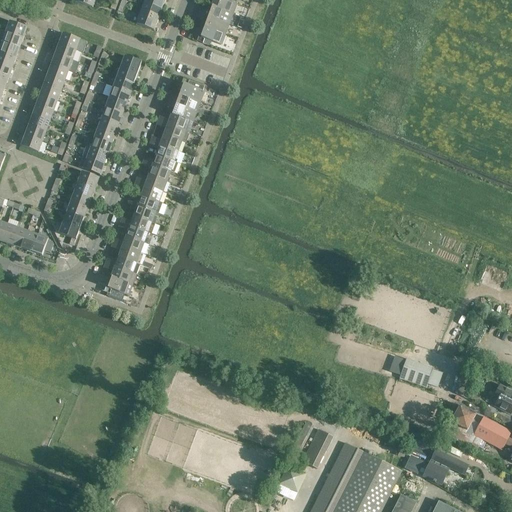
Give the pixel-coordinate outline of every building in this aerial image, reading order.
[(165,0),(145,0),(144,3),(162,10),(165,0)] [(233,3),(225,0),(209,0),(215,2),(213,7),(232,14),(236,4),(233,3)] [(144,3),(140,14),(158,20),(162,10),(144,3)] [(232,14),(213,7),(211,12),(201,9),(199,13),(228,24),(232,14)] [(228,24),(199,13),(197,18),(207,21),(205,27),(225,34),(228,24)] [(140,14),(137,24),(154,30),(158,20),(140,14)] [(10,22),(6,32),(23,38),(27,28),(10,22)] [(225,34),(205,27),(202,37),(199,36),(197,42),(210,46),(212,42),(221,45),(225,34)] [(23,38),(6,32),(3,42),(19,49),(23,38)] [(63,34),(60,44),(76,50),(80,40),(63,34)] [(3,42),(0,49),(0,53),(15,59),(19,49),(3,42)] [(60,44),(56,54),(72,60),(76,50),(60,44)] [(0,53),(0,64),(12,69),(15,59),(0,53)] [(56,54),(52,64),(69,71),(72,60),(56,54)] [(125,57),(121,67),(138,73),(142,63),(125,57)] [(0,64),(0,76),(8,79),(12,69),(0,64)] [(52,64),(48,75),(65,81),(69,71),(52,64)] [(121,67),(118,78),(134,83),(138,73),(121,67)] [(48,75),(44,85),(61,91),(65,81),(48,75)] [(118,78),(114,88),(130,94),(134,83),(118,78)] [(205,87),(183,79),(181,84),(184,85),(180,95),(199,102),(203,91),(205,87)] [(44,85),(41,95),(57,101),(61,91),(44,85)] [(114,88),(110,98),(127,104),(130,94),(114,88)] [(41,95),(37,105),(53,112),(57,101),(41,95)] [(168,97),(166,101),(196,112),(199,102),(180,95),(178,100),(168,97)] [(110,98),(106,108),(123,114),(127,104),(110,98)] [(196,112),(166,101),(165,106),(174,110),(172,115),(192,122),(196,112)] [(37,105),(33,116),(50,122),(53,112),(37,105)] [(106,108),(102,118),(119,124),(123,114),(106,108)] [(161,117),(159,122),(185,131),(184,131),(185,131),(188,133),(192,122),(172,115),(170,120),(161,117)] [(33,116),(29,126),(46,132),(50,122),(33,116)] [(102,118),(98,129),(115,134),(119,124),(102,118)] [(185,131),(159,122),(157,126),(167,129),(165,135),(181,141),(185,131),(184,131),(185,131)] [(29,126),(25,136),(42,142),(46,132),(29,126)] [(98,129),(95,139),(111,145),(115,134),(98,129)] [(153,137),(151,142),(177,151),(181,141),(165,135),(163,141),(153,137)] [(25,136),(22,146),(38,152),(42,142),(25,136)] [(95,139),(91,149),(108,155),(111,145),(95,139)] [(177,151),(151,142),(150,146),(160,150),(157,156),(173,162),(177,151)] [(91,149),(87,159),(104,165),(108,155),(91,149)] [(173,162),(157,156),(155,161),(145,158),(144,162),(170,172),(173,162)] [(87,159),(83,169),(100,175),(104,165),(87,159)] [(170,172),(144,162),(142,167),(152,170),(150,176),(166,182),(170,172)] [(82,172),(79,183),(95,189),(99,178),(82,172)] [(138,178),(136,183),(162,192),(166,182),(150,176),(148,182),(138,178)] [(79,183),(75,193),(91,199),(95,189),(79,183)] [(162,192),(136,183),(135,187),(144,190),(142,197),(158,202),(162,192)] [(75,193),(71,203),(88,209),(91,199),(75,193)] [(130,198),(129,203),(155,213),(158,202),(142,197),(140,202),(130,198)] [(67,213),(84,220),(88,209),(71,203),(67,213)] [(155,213),(129,203),(127,207),(137,211),(135,217),(151,223),(155,213)] [(67,213),(63,224),(80,230),(84,220),(67,213)] [(123,219),(121,223),(147,233),(151,223),(135,217),(133,222),(123,219)] [(147,233),(121,223),(120,228),(129,231),(127,237),(143,243),(147,233)] [(63,224),(59,234),(72,238),(70,244),(74,246),(80,230),(63,224)] [(7,225),(1,242),(11,245),(17,228),(7,225)] [(17,228),(11,245),(22,249),(28,232),(17,228)] [(28,232),(22,249),(32,253),(38,236),(28,232)] [(38,236),(32,253),(43,256),(48,258),(50,254),(44,252),(48,239),(38,236)] [(115,239),(114,243),(140,253),(143,243),(127,237),(125,242),(115,239)] [(140,253),(114,243),(112,248),(122,251),(120,257),(136,263),(140,253)] [(108,259),(106,264),(132,274),(132,273),(136,263),(120,257),(118,263),(108,259)] [(132,274),(106,264),(104,268),(114,272),(112,278),(132,285),(136,274),(133,273),(132,274)] [(132,285),(112,278),(108,288),(106,287),(104,292),(109,294),(108,296),(122,302),(124,295),(128,296),(132,285)] [(427,385),(433,370),(433,368),(406,359),(399,379),(426,388),(427,385)] [(467,381),(460,378),(455,394),(463,396),(467,381)] [(511,390),(501,385),(498,390),(496,395),(500,397),(496,406),(511,414),(511,411),(511,390)] [(467,431),(476,414),(460,405),(450,423),(467,431)] [(511,432),(502,427),(484,417),(474,436),(482,440),(502,451),(505,445),(511,448),(511,439),(509,438),(511,432)] [(297,460),(314,427),(306,423),(289,456),(297,460)] [(476,451),(482,440),(474,436),(467,432),(450,423),(444,434),(476,451)] [(320,429),(305,462),(318,468),(333,436),(320,429)] [(417,439),(406,467),(415,471),(421,468),(431,445),(417,439)] [(408,444),(403,442),(396,456),(402,458),(408,444)] [(381,511),(402,472),(345,443),(310,511),(381,511)] [(429,466),(424,477),(432,481),(440,485),(445,476),(449,468),(459,473),(464,475),(467,470),(469,466),(436,451),(429,466)] [(287,465),(279,484),(299,493),(307,474),(287,465)] [(411,511),(416,503),(401,495),(392,511),(411,511)] [(459,511),(439,502),(433,511),(459,511)]
